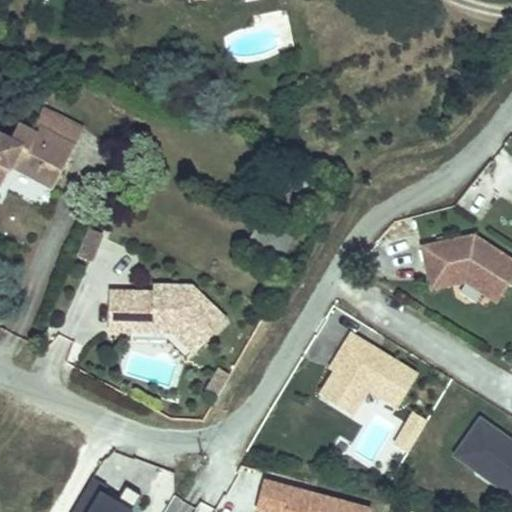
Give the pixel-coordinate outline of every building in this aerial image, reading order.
[(84,131),(49,117),(39,137),(75,152),(84,131)] [(75,152),(39,137),(18,128),(13,143),(0,138),(0,186),(3,187),(11,169),(60,190),(75,152)] [(288,176),(282,192),(306,200),(312,186),(288,176)] [(93,270),(104,242),(89,236),(78,264),(93,270)] [(511,262),(473,237),(467,245),(460,246),(459,239),(420,248),(427,281),(447,276),(449,286),(464,283),(496,304),(511,279),(511,262)] [(473,237),(459,239),(460,246),(467,245),(473,237)] [(447,276),(427,281),(429,290),(449,286),(447,276)] [(228,328),(193,294),(169,293),(169,301),(154,301),(111,300),(110,338),(133,339),(134,322),(154,322),(154,339),(174,340),(196,361),(228,328)] [(154,293),(154,301),(169,301),(169,293),(154,293)] [(154,339),(154,322),(134,322),(133,339),(154,339)] [(396,415),(416,382),(350,342),(336,365),(340,368),(333,378),(319,402),(353,423),(368,398),(396,415)] [(333,378),(340,368),(336,365),(329,376),(333,378)] [(231,375),(218,368),(207,388),(220,395),(231,375)] [(415,445),(426,428),(414,420),(403,438),(415,445)] [(511,503),(511,456),(506,453),(505,446),(479,427),(463,449),(484,463),(484,467),(476,478),(511,503)] [(407,460),(415,445),(403,438),(394,452),(407,460)] [(484,467),(484,463),(463,449),(454,463),(476,478),(484,467)] [(132,511),(133,511),(103,493),(107,486),(93,478),(71,511),(132,511)] [(370,511),(372,507),(264,479),(255,511),(370,511)]
